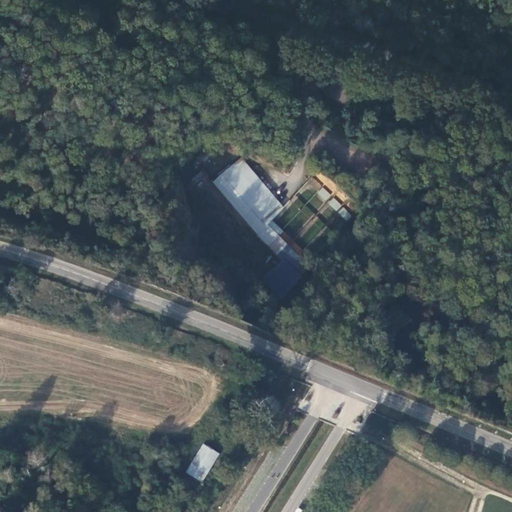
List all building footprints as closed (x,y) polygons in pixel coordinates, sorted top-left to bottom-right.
[(239,159),(212,184),(257,233),(266,225),(284,209),(239,159)] [(316,195),(326,201),(331,193),(322,187),(316,195)] [(327,203),(336,211),(342,205),(333,197),(327,203)] [(337,212),(346,221),(352,216),(343,207),(337,212)] [(290,267),(300,258),(266,225),(257,233),(290,267)] [(266,245),(257,252),(265,262),(257,269),(262,275),(279,262),(266,245)] [(197,441),(179,467),(192,475),(209,449),(197,441)]
